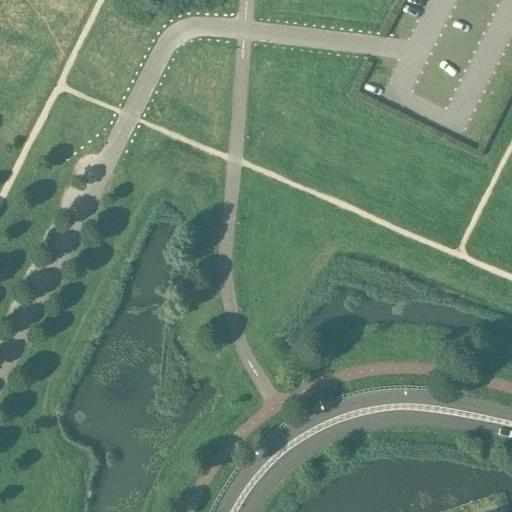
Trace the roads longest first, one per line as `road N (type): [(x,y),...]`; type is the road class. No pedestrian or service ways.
road 1 (unclassified): [(0,373),(159,51),(177,32),(201,26),(411,52)]
road 2 (secondary): [(511,415),(410,396),(343,406),(283,436),(223,511)]
road 3 (secondary): [(245,511),(280,465),(345,427),(424,417),(511,433)]
